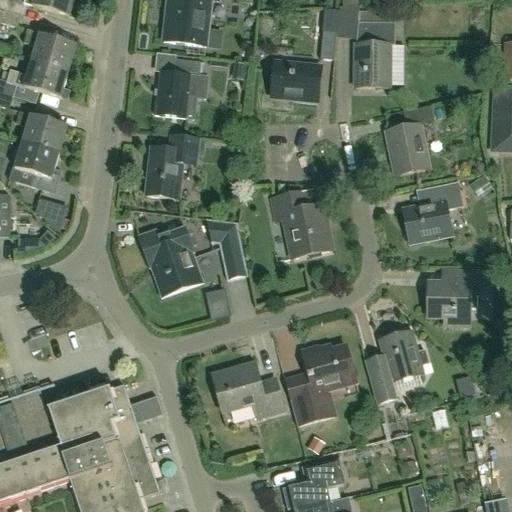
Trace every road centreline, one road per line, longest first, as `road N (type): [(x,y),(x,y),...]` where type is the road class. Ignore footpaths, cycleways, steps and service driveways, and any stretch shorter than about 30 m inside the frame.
road 1 (residential): [(160,355),(366,288),(372,265),(347,163)]
road 2 (residential): [(88,271),(119,0)]
road 3 (residential): [(202,498),(160,355)]
road 4 (residential): [(347,163),(345,145),(330,134),(304,142),(300,160),(309,176),(327,181),(343,172)]
